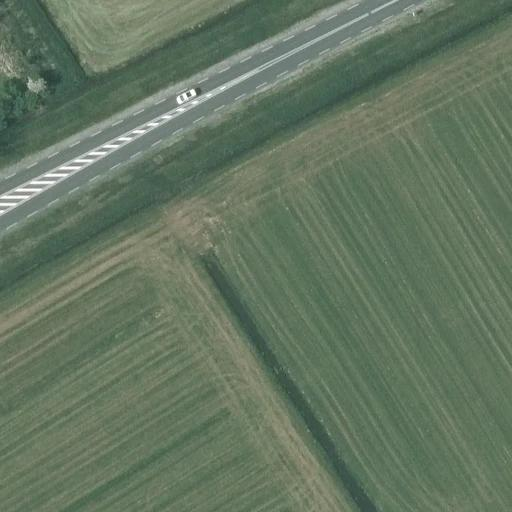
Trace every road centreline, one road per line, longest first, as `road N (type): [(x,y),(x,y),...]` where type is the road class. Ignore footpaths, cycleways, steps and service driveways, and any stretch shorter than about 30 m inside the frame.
road 1 (primary): [(0,223),(373,20),(392,0)]
road 2 (primary): [(392,0),(363,7),(0,186)]
